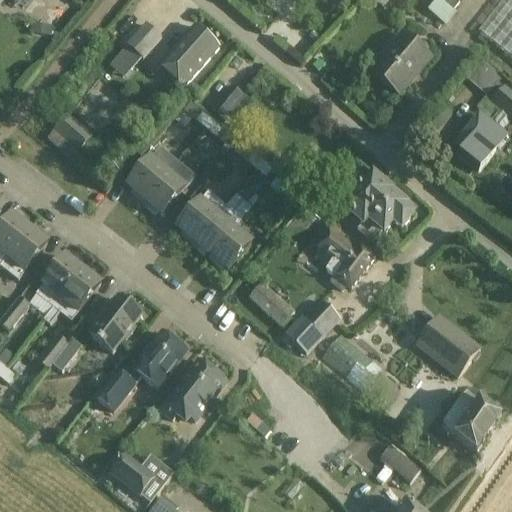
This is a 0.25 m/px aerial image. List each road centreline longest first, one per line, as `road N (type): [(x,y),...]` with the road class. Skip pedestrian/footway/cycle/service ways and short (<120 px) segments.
road 1 (residential): [(511,259),(205,0)]
road 2 (residential): [(241,356),(0,163)]
road 3 (unknown): [(452,209),(357,299)]
